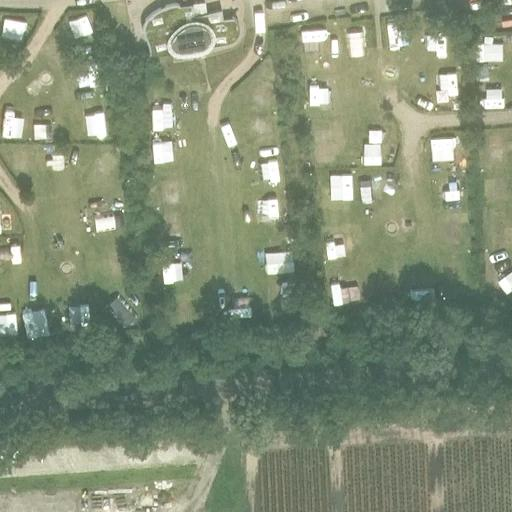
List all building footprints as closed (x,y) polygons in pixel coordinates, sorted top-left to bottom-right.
[(206,50),(226,44),(231,42),(235,39),(237,35),(239,30),(238,25),(236,21),(234,18),(222,19),(221,10),(205,13),(194,16),(192,4),(180,6),(177,4),(174,4),(165,6),(157,10),(150,15),(145,20),(144,22),(142,25),(142,29),(145,37),(148,44),(149,52),(149,55),(172,55),(206,50)] [(503,56),(503,37),(480,36),(479,56),(503,56)] [(431,102),(453,101),(452,79),(430,80),(431,102)] [(247,83),(248,100),(267,99),(266,81),(247,83)] [(443,167),(463,166),(462,146),(442,146),(443,167)] [(91,188),(113,187),(113,166),(90,167),(91,188)] [(279,194),(260,197),(263,217),(282,214),(279,194)] [(98,232),(122,228),(118,206),(94,210),(98,232)] [(483,233),(504,233),(504,217),(483,217),(483,233)] [(133,295),(118,296),(118,311),(109,312),(109,320),(135,318),(133,295)] [(17,314),(18,335),(42,334),(41,312),(17,314)]
